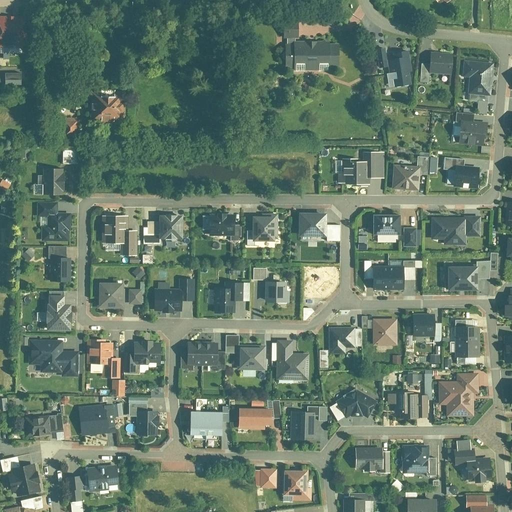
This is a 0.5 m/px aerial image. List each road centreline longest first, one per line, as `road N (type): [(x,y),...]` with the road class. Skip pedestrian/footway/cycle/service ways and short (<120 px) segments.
road 1 (residential): [(176,327),(87,319),(84,231),(93,201),(347,204)]
road 2 (residential): [(347,204),(485,198),(495,177),(507,42)]
road 3 (residential): [(498,430),(486,307),(341,298)]
road 4 (residential): [(498,430),(354,432),(323,458)]
road 5 (residential): [(182,455),(65,454),(53,468),(58,511)]
road 6 (residential): [(341,298),(300,327),(176,327)]
road 7 (residential): [(364,0),(390,27),(507,42)]
road 8 (residential): [(323,458),(182,455)]
road 9 (residential): [(182,455),(171,395),(176,327)]
